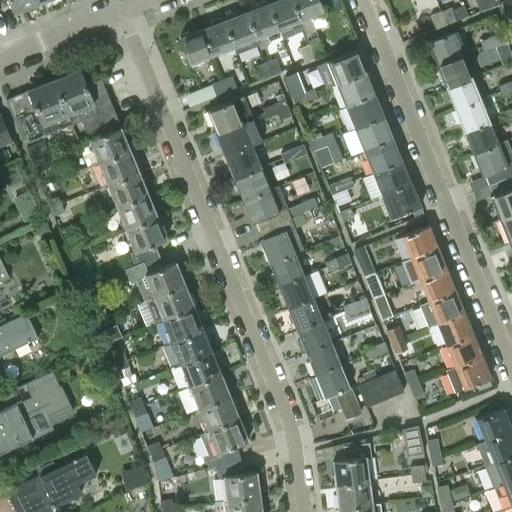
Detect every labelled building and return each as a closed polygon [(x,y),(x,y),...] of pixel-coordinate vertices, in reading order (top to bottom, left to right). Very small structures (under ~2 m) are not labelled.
[(36,5),(34,0),(0,0),(0,7),(10,4),(14,14),(36,5)] [(280,36),(268,3),(263,0),(255,3),(254,9),(246,12),(260,49),(266,47),(266,46),(268,41),(280,36)] [(299,20),(291,0),(276,0),(268,3),(280,36),(281,36),(279,32),(291,27),(289,24),(299,20)] [(291,0),(299,20),(309,16),(310,20),(322,15),(321,12),(322,11),(317,0),(291,0)] [(489,7),(486,0),(474,0),(479,11),(489,7)] [(440,11),(445,25),(455,21),(450,7),(440,11)] [(511,20),(511,14),(509,8),(502,11),(507,23),(511,20)] [(445,25),(440,11),(430,15),(435,29),(445,25)] [(260,49),(246,12),(237,15),(233,12),(225,15),(224,20),(236,53),(258,45),(260,49)] [(236,53),(224,20),(223,21),(219,17),(211,20),(210,26),(201,29),(211,54),(221,50),(222,54),(234,49),(236,53)] [(189,63),(211,54),(201,29),(179,38),(189,63)] [(426,42),(436,65),(462,54),(453,31),(426,42)] [(502,32),(491,37),(494,46),(506,42),(502,32)] [(483,51),(494,46),(491,37),(480,42),(483,51)] [(319,40),(309,44),(314,57),(324,53),(319,40)] [(314,57),(309,44),(299,48),(304,61),(314,57)] [(327,61),(316,65),(326,88),(336,84),(366,72),(357,49),(327,61)] [(436,65),(445,87),(471,76),(462,54),(436,65)] [(275,58),(265,62),(270,75),(280,71),(275,58)] [(270,75),(265,62),(255,66),(260,79),(270,75)] [(79,69),(53,80),(71,123),(81,120),(87,134),(118,121),(100,79),(85,85),(79,69)] [(375,94),(366,72),(336,84),(345,106),(375,94)] [(230,76),(220,80),(226,93),(236,89),(230,76)] [(445,87),(454,109),(480,99),(471,76),(445,87)] [(24,143),(71,123),(53,80),(6,99),(24,143)] [(215,97),(226,93),(220,80),(210,84),(215,97)] [(501,95),(511,90),(511,89),(509,81),(498,86),(501,95)] [(295,84),(288,87),(292,97),(299,94),(295,84)] [(302,92),(306,101),(317,97),(313,88),(302,92)] [(306,101),(302,92),(299,94),(292,97),(295,106),(306,101)] [(354,128),(384,116),(375,94),(345,106),(354,128)] [(215,133),(252,118),(243,95),(206,110),(215,133)] [(273,104),(277,113),(280,120),(291,115),(284,99),(273,104)] [(454,109),(463,131),(489,121),(480,99),(454,109)] [(277,113),(273,104),(262,109),(266,118),(277,113)] [(0,145),(12,140),(0,114),(0,145)] [(354,128),(341,133),(350,156),(363,151),(393,139),(384,116),(354,128)] [(252,118),(215,133),(224,155),(250,144),(251,145),(262,141),(252,118)] [(463,131),(472,154),(498,143),(489,121),(463,131)] [(89,140),(98,162),(129,150),(120,127),(89,140)] [(324,146),(326,145),(335,142),(332,133),(321,137),(324,146)] [(324,146),(321,137),(310,141),(313,150),(314,150),(321,168),(333,163),(326,145),(324,146)] [(372,173),(402,161),(393,139),(363,151),(372,173)] [(485,175),(488,185),(511,174),(511,153),(506,139),(498,143),(472,154),(481,177),(485,175)] [(250,144),(224,155),(233,177),(260,167),(251,145),(250,144)] [(302,144),(291,149),(295,158),(306,153),(302,144)] [(284,162),(295,158),(291,149),(280,153),(284,162)] [(129,150),(98,162),(108,185),(138,172),(129,150)] [(31,161),(34,170),(45,165),(42,157),(31,161)] [(372,173),(362,177),(370,200),(381,195),(411,183),(402,161),(372,173)] [(260,167),(233,177),(242,200),(269,189),(260,167)] [(108,185),(117,207),(147,194),(138,172),(108,185)] [(511,174),(488,185),(492,194),(489,195),(498,218),(511,212),(511,174)] [(349,177),(338,181),(342,190),(353,186),(349,177)] [(342,190),(338,181),(328,186),(331,195),(342,190)] [(411,183),(381,195),(390,218),(420,206),(411,183)] [(252,222),(255,221),(259,230),(280,222),(290,218),(286,208),(287,207),(278,185),(269,189),(242,200),(252,222)] [(117,207),(126,229),(156,216),(147,194),(117,207)] [(46,201),(49,208),(61,204),(57,196),(46,201)] [(313,197),(300,203),(303,211),(316,205),(313,197)] [(61,204),(49,208),(53,216),(64,211),(61,204)] [(350,208),(339,212),(342,221),(354,217),(350,208)] [(511,212),(498,218),(507,240),(511,238),(511,212)] [(166,239),(156,216),(126,229),(135,251),(117,258),(122,270),(125,269),(158,255),(154,244),(166,239)] [(263,240),(263,239),(259,241),(269,264),(295,254),(303,250),(290,218),(280,222),(284,232),(263,240)] [(280,222),(259,230),(263,239),(263,240),(284,232),(280,222)] [(410,258),(437,247),(428,225),(401,235),(410,258)] [(68,252),(79,248),(76,240),(65,245),(68,252)] [(364,246),(354,250),(355,254),(360,266),(370,262),(364,246)] [(410,258),(401,261),(410,283),(419,279),(446,269),(437,247),(410,258)] [(79,248),(68,252),(71,260),(82,255),(79,248)] [(347,253),(335,257),(339,267),(350,262),(347,253)] [(269,264),(278,286),(304,276),(295,254),(269,264)] [(146,300),(184,284),(175,261),(163,266),(158,255),(125,269),(130,281),(135,279),(144,301),(146,300)] [(328,271),(339,267),(335,257),(324,262),(328,271)] [(0,258),(0,281),(9,278),(0,258)] [(348,282),(356,279),(352,269),(344,272),(348,282)] [(454,290),(446,269),(419,279),(428,301),(454,290)] [(287,308),(313,298),(304,276),(278,286),(287,308)] [(373,298),(382,295),(377,283),(369,286),(373,298)] [(155,322),(162,319),(193,306),(184,284),(146,300),(155,322)] [(454,290),(428,301),(419,305),(428,326),(437,323),(463,312),(454,290)] [(382,295),(373,298),(378,310),(387,306),(382,295)] [(365,297),(354,302),(357,311),(368,307),(365,297)] [(296,330),(322,320),(313,298),(287,308),(296,330)] [(346,316),(357,311),(354,302),(343,306),(346,316)] [(162,319),(171,341),(202,329),(193,306),(162,319)] [(95,320),(107,316),(103,308),(92,313),(95,320)] [(446,344),(472,334),(463,312),(437,323),(446,344)] [(0,355),(38,338),(26,313),(0,325),(0,355)] [(107,316),(95,320),(99,328),(110,324),(107,316)] [(305,353),(331,342),(322,320),(296,330),(299,339),(296,343),(300,352),(305,353)] [(115,325),(100,331),(105,343),(120,336),(115,325)] [(391,341),(400,338),(395,326),(386,330),(391,341)] [(171,341),(180,364),(211,351),(202,329),(171,341)] [(454,366),(481,355),(472,334),(446,344),(454,366)] [(400,338),(391,341),(396,353),(404,350),(400,338)] [(314,375),(340,365),(331,342),(305,353),(314,375)] [(383,342),(372,346),(376,356),(387,351),(383,342)] [(364,360),(376,356),(372,346),(361,351),(364,360)] [(180,364),(189,386),(220,373),(211,351),(180,364)] [(114,365),(125,360),(122,352),(111,357),(114,365)] [(481,355),(454,366),(445,370),(454,392),(476,383),(488,379),(490,378),(481,355)] [(125,360),(114,365),(117,373),(128,368),(125,360)] [(340,365),(314,375),(323,398),(335,393),(345,419),(360,413),(349,387),(340,365)] [(363,375),(356,378),(359,384),(366,381),(375,377),(376,376),(373,369),(362,374),(363,375)] [(393,395),(403,391),(394,369),(384,373),(393,395)] [(409,385),(417,381),(413,370),(404,373),(409,385)] [(0,452),(51,428),(49,424),(72,413),(52,371),(25,384),(30,396),(0,410),(0,452)] [(189,386),(198,408),(229,395),(220,373),(189,386)] [(376,376),(375,377),(384,399),(393,395),(384,373),(376,376)] [(366,381),(375,403),(384,399),(375,377),(366,381)] [(488,379),(476,383),(478,389),(490,385),(488,379)] [(375,403),(366,381),(359,384),(356,385),(365,407),(375,403)] [(417,381),(409,385),(414,397),(422,393),(417,381)] [(238,418),(229,395),(198,408),(207,430),(238,418)] [(131,409),(143,405),(139,397),(128,402),(131,409)] [(143,405),(131,409),(135,417),(146,413),(143,405)] [(476,418),(485,440),(511,429),(502,407),(476,418)] [(207,431),(199,434),(207,454),(204,456),(208,467),(214,465),(215,466),(239,459),(235,445),(247,441),(238,418),(207,430),(206,431),(207,431)] [(406,455),(423,452),(417,425),(401,429),(406,455)] [(511,454),(511,431),(511,429),(485,440),(475,444),(484,466),(485,465),(493,462),(511,454)] [(427,441),(430,453),(439,451),(436,439),(427,441)] [(150,454),(161,449),(158,442),(146,446),(150,454)] [(335,485),(367,480),(364,457),(370,456),(368,443),(343,446),(344,458),(331,460),(335,485)] [(161,449),(150,454),(153,462),(164,457),(161,449)] [(439,451),(430,453),(432,466),(441,464),(439,451)] [(18,491),(8,496),(15,511),(45,511),(55,507),(54,505),(81,492),(77,483),(96,474),(86,453),(56,467),(52,459),(38,466),(42,474),(39,475),(38,474),(21,483),(22,484),(15,487),(18,491)] [(511,454),(493,462),(485,465),(493,487),(494,487),(502,484),(511,479),(511,454)] [(223,477),(226,500),(259,496),(256,471),(243,473),(239,459),(214,466),(217,478),(223,477)] [(411,474),(424,472),(422,464),(410,466),(411,474)] [(425,480),(424,472),(411,474),(412,482),(425,480)] [(511,504),(511,479),(502,484),(494,487),(503,509),(511,505),(511,504)] [(335,485),(338,509),(371,504),(367,480),(335,485)] [(429,485),(421,487),(422,495),(430,494),(429,485)] [(437,487),(440,500),(449,498),(446,485),(437,487)] [(461,485),(450,490),(454,499),(468,493),(466,487),(461,485)] [(226,500),(227,511),(261,511),(259,496),(226,500)] [(449,498),(440,500),(442,511),(443,511),(451,510),(449,498)] [(160,501),(161,509),(173,507),(172,499),(160,501)] [(338,511),(380,511),(379,503),(371,504),(338,509),(338,511)]
